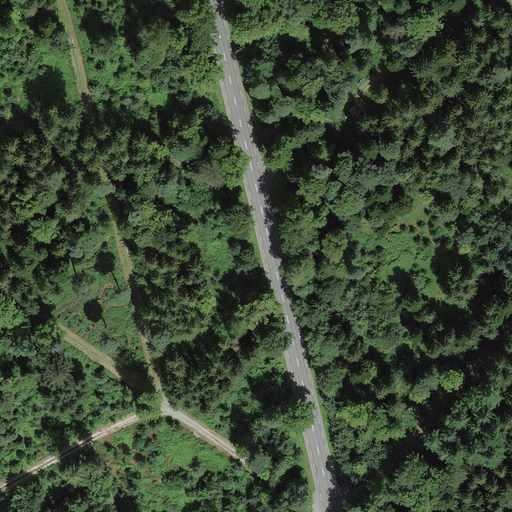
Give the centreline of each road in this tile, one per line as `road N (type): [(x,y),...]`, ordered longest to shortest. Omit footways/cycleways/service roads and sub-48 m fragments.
road 1 (tertiary): [(209,0),(329,511)]
road 2 (track): [(60,0),(167,407)]
road 3 (track): [(464,0),(255,184)]
road 4 (track): [(511,326),(331,511)]
road 5 (track): [(167,407),(0,289)]
road 6 (track): [(327,511),(167,407)]
road 7 (track): [(167,407),(113,426),(0,489)]
